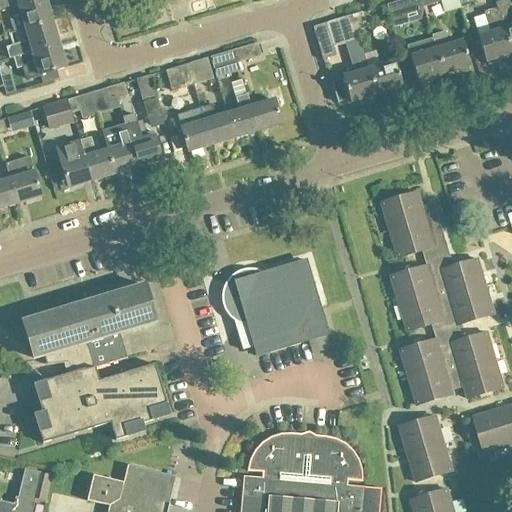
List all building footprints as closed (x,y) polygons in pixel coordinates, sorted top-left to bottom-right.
[(45,0),(36,0),(0,11),(7,10),(13,33),(26,29),(51,21),(45,0)] [(0,0),(0,11),(36,0),(0,0)] [(420,2),(419,0),(406,0),(391,5),(396,22),(409,18),(407,13),(424,8),(423,7),(426,7),(424,1),(420,2)] [(461,8),(458,0),(419,0),(420,2),(424,1),(426,7),(423,7),(424,8),(442,2),(446,13),(461,8)] [(508,0),(504,0),(496,3),(511,54),(511,53),(511,3),(510,4),(508,0)] [(495,3),(497,8),(484,12),(490,31),(477,35),(485,62),(511,54),(496,3),(495,3)] [(363,11),(343,17),(345,23),(349,22),(351,28),(357,26),(357,27),(367,24),(363,11)] [(345,23),(343,17),(327,22),(334,46),(360,38),(357,27),(357,26),(351,28),(349,22),(345,23)] [(26,29),(29,41),(5,48),(8,58),(58,44),(51,21),(26,29)] [(462,40),(449,44),(446,32),(433,35),(434,38),(444,73),(470,66),(462,40)] [(444,73),(434,38),(407,45),(417,81),(444,73)] [(58,44),(8,58),(9,59),(14,57),(18,69),(23,67),(26,78),(30,80),(41,77),(41,75),(65,68),(58,44)] [(256,45),(233,52),(237,64),(259,57),(256,45)] [(233,52),(223,55),(210,58),(216,79),(240,72),(237,64),(233,52)] [(207,59),(197,63),(187,66),(193,86),(213,80),(207,59)] [(395,60),(369,68),(377,94),(403,86),(395,60)] [(356,72),(343,76),(344,78),(331,82),(337,103),(350,99),(351,101),(377,94),(369,68),(368,68),(366,62),(354,65),(356,72)] [(187,66),(178,69),(166,72),(172,92),(193,86),(187,66)] [(150,76),(136,81),(143,104),(157,100),(150,76)] [(247,94),(246,94),(257,131),(281,124),(274,101),(269,85),(247,92),(247,94)] [(114,88),(117,99),(127,97),(123,86),(114,88)] [(117,99),(114,88),(104,91),(108,102),(117,99)] [(235,98),(239,112),(227,115),(234,138),(257,131),(246,94),(235,98)] [(67,103),(68,102),(67,99),(42,108),(49,131),(74,124),(71,113),(70,114),(67,103)] [(68,102),(67,103),(70,114),(71,113),(80,111),(77,100),(68,102)] [(216,119),(215,115),(212,105),(200,109),(211,145),(234,138),(227,115),(216,119)] [(130,116),(123,118),(137,167),(160,161),(153,137),(151,132),(146,133),(142,121),(137,122),(135,115),(130,116)] [(193,118),(195,125),(180,129),(187,152),(211,145),(202,115),(193,118)] [(122,118),(124,124),(101,131),(114,174),(137,167),(123,118),(122,118)] [(106,151),(96,154),(91,138),(79,142),(83,158),(90,181),(114,174),(101,131),(100,132),(106,151)] [(79,142),(54,150),(66,189),(90,181),(83,158),(79,142)] [(9,180),(17,204),(39,197),(28,157),(5,164),(9,180)] [(0,208),(17,204),(9,180),(0,182),(0,208)] [(422,206),(418,192),(381,203),(397,258),(423,251),(427,266),(390,276),(407,332),(432,325),(437,340),(400,351),(416,405),(453,394),(452,389),(459,387),(463,386),(466,399),(503,388),(487,333),(463,340),(458,325),(494,314),(478,259),(453,266),(441,228),(434,202),(430,204),(422,206)] [(258,355),(327,334),(305,262),(266,274),(261,271),(257,270),(252,269),(248,269),(243,270),(238,271),(233,274),(230,276),(227,280),(224,284),(223,287),(221,291),(221,297),(221,301),(222,306),(224,310),(226,314),(229,317),(233,321),(234,321),(243,350),(255,346),(258,355)] [(143,285),(21,321),(33,358),(43,355),(86,343),(93,367),(126,358),(118,332),(154,321),(143,285)] [(86,343),(43,355),(46,365),(63,364),(65,369),(67,374),(33,384),(38,403),(40,403),(42,411),(34,413),(43,444),(110,423),(116,441),(146,432),(143,423),(169,416),(166,408),(153,364),(97,381),(93,367),(86,343)] [(511,405),(501,409),(511,445),(511,405)] [(511,445),(501,409),(473,417),(484,453),(511,445)] [(407,454),(444,443),(436,416),(399,427),(407,454)] [(243,477),(240,511),(379,511),(381,488),(344,485),(344,480),(359,481),(359,468),(354,455),(345,444),(334,437),(322,433),(288,430),(276,432),(264,438),(255,447),(249,459),(247,471),(262,473),(261,478),(243,477)] [(444,443),(407,454),(415,482),(452,471),(444,443)] [(109,506),(107,511),(166,511),(170,497),(175,477),(128,466),(123,483),(93,476),(87,501),(109,506)] [(25,469),(21,487),(35,490),(33,499),(45,502),(46,494),(51,475),(25,469)] [(414,511),(454,511),(447,489),(411,500),(414,511)] [(30,511),(33,502),(18,499),(15,498),(13,505),(0,501),(0,511),(30,511)]
